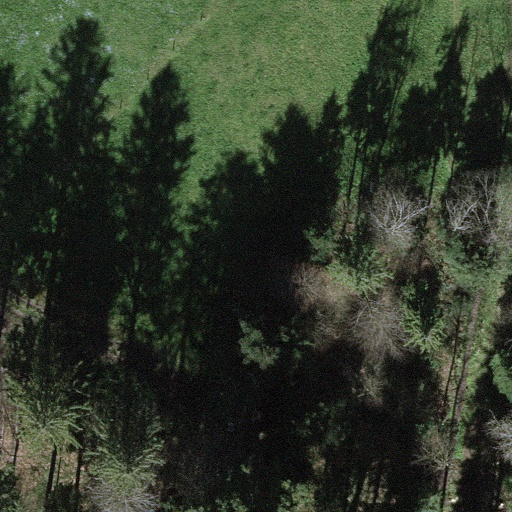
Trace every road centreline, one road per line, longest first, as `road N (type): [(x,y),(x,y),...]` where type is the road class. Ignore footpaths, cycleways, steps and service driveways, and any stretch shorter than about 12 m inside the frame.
road 1 (track): [(0,299),(148,368),(209,439),(230,511)]
road 2 (track): [(0,318),(10,350),(0,470)]
